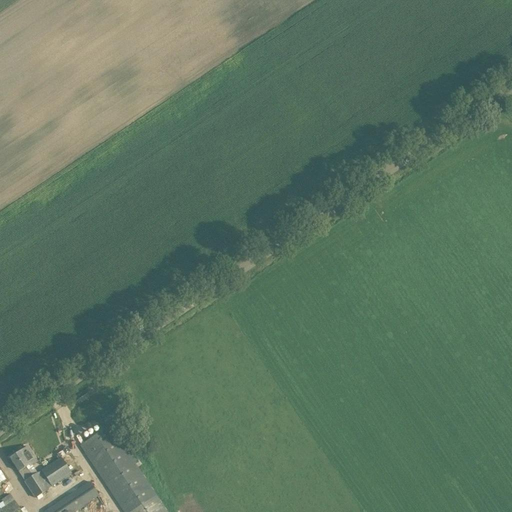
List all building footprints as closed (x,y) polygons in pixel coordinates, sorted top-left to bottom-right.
[(350,119),(343,125),(355,137),(362,131),(350,119)] [(120,442),(110,426),(80,446),(124,511),(167,511),(130,456),(144,447),(134,432),(120,442)] [(58,458),(69,451),(65,446),(55,453),(58,458)] [(37,461),(27,447),(10,459),(36,498),(72,475),(61,459),(33,477),(26,467),(29,465),(30,466),(37,461)] [(73,511),(97,496),(88,483),(44,511),(73,511)] [(0,511),(20,511),(10,495),(1,500),(5,507),(0,510),(0,511)]
